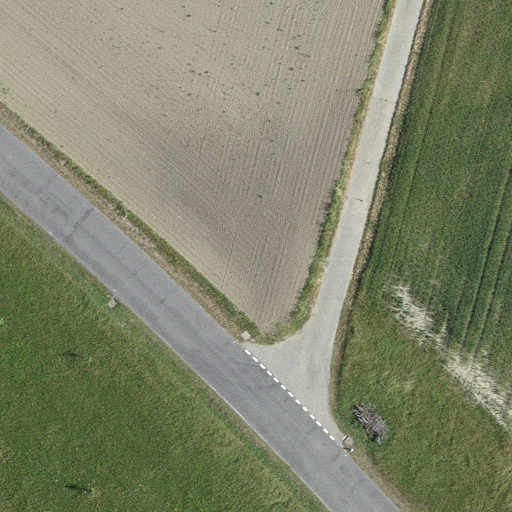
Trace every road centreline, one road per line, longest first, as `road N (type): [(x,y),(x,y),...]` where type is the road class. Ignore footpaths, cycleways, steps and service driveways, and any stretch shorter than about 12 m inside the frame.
road 1 (tertiary): [(0,174),(147,300),(347,511)]
road 2 (track): [(284,440),(400,0)]
